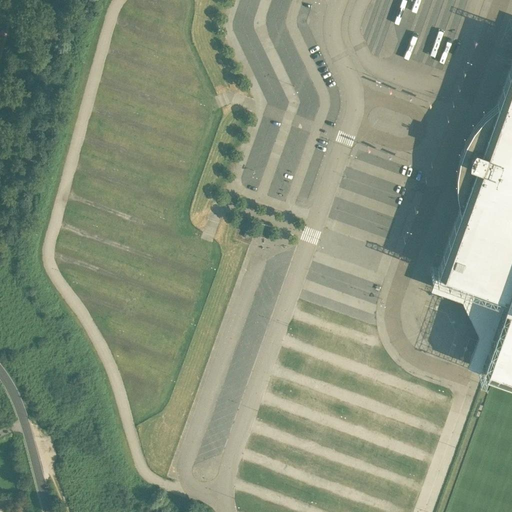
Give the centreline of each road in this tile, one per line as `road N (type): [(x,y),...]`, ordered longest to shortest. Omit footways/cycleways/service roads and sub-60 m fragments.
road 1 (unclassified): [(337,0),(334,43),(354,109),(225,471),(227,511)]
road 2 (unclassified): [(47,511),(21,414),(0,372)]
